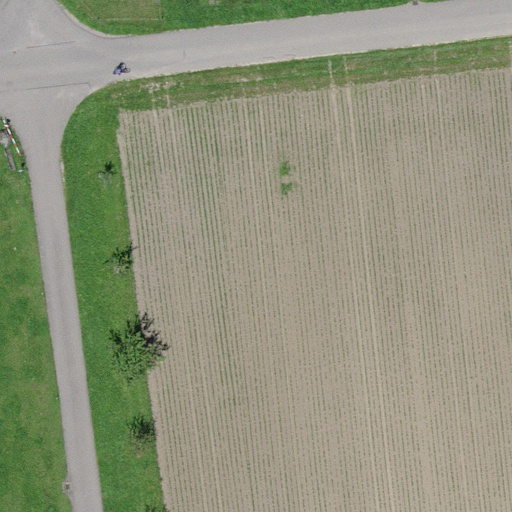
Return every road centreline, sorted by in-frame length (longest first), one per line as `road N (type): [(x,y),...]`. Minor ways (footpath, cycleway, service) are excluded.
road 1 (unclassified): [(36,67),(511,12)]
road 2 (track): [(96,511),(36,67)]
